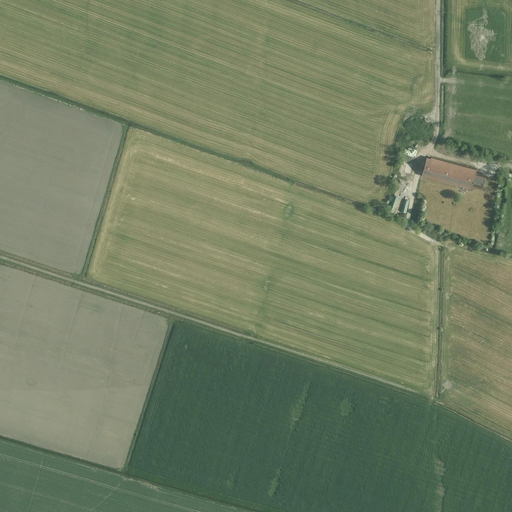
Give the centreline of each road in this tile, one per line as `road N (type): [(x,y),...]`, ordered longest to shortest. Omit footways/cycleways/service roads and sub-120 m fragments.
road 1 (track): [(0,258),(430,400)]
road 2 (track): [(440,0),(439,132),(426,148),(410,211)]
